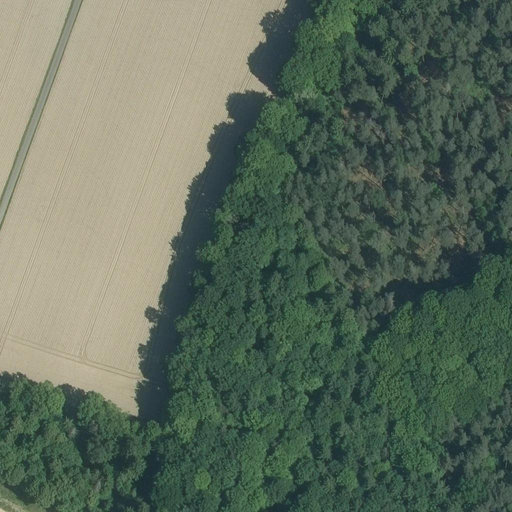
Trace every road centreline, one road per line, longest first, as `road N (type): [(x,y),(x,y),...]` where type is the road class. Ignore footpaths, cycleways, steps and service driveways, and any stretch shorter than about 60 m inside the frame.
road 1 (unclassified): [(156,511),(166,445),(159,431),(0,382)]
road 2 (unclassified): [(78,0),(0,216)]
road 3 (track): [(511,268),(396,334),(372,373)]
road 4 (track): [(372,373),(341,440),(270,511)]
road 5 (track): [(451,511),(372,373)]
